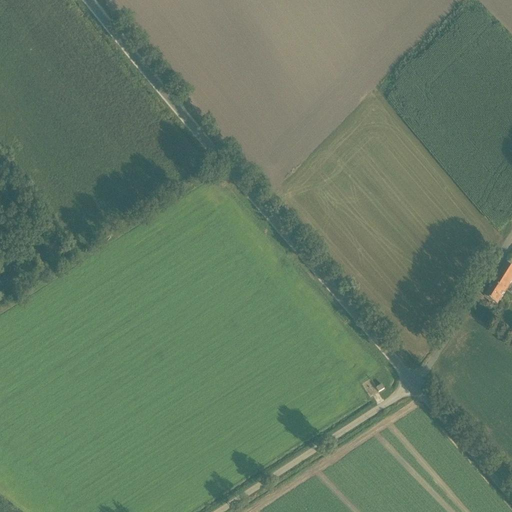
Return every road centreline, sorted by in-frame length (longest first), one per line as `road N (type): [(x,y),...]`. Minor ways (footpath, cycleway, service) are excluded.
road 1 (unclassified): [(417,376),(93,0)]
road 2 (unclassified): [(217,511),(417,376)]
road 3 (unclassified): [(417,376),(511,233)]
road 4 (unclassified): [(511,483),(417,376)]
